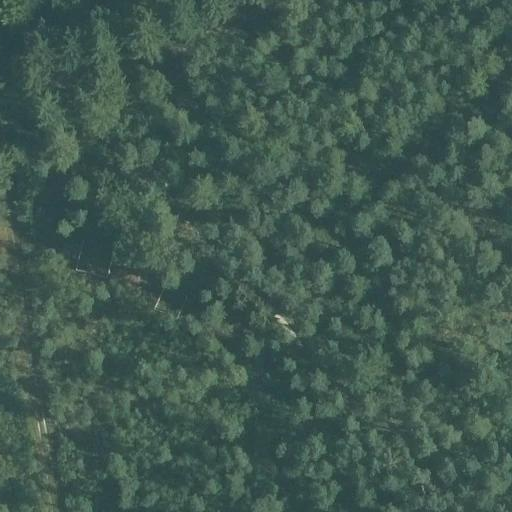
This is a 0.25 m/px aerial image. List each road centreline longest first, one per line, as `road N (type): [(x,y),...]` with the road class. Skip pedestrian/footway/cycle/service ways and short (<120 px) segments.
road 1 (track): [(0,130),(295,0)]
road 2 (track): [(37,511),(0,236)]
